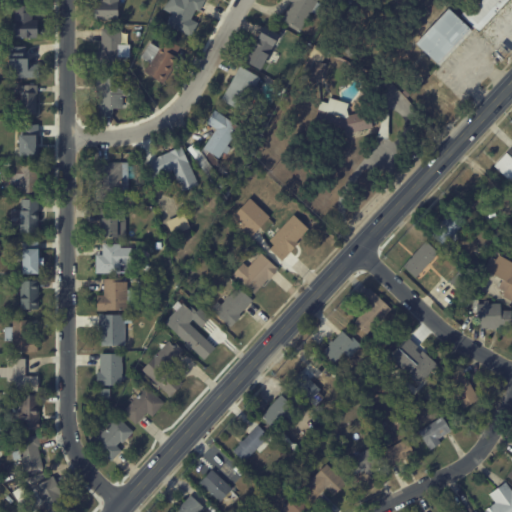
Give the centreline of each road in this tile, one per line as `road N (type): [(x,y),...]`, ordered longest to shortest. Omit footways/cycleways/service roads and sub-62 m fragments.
road 1 (secondary): [(112,511),(511,85)]
road 2 (residential): [(120,504),(76,453),(68,423),(66,0)]
road 3 (residential): [(67,136),(121,136),(175,113),(244,0)]
road 4 (residential): [(355,250),(441,329),(511,368)]
road 5 (residential): [(370,511),(476,455),(511,395)]
